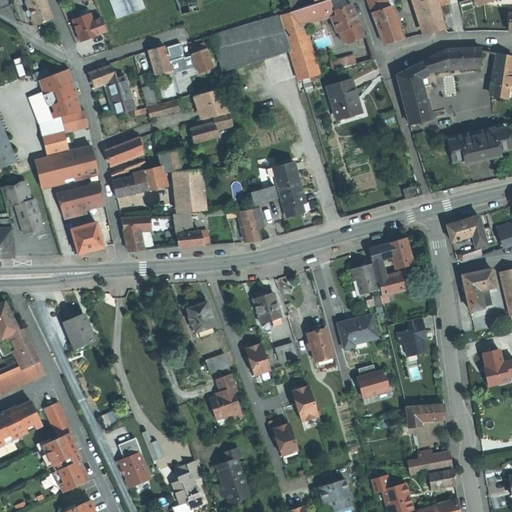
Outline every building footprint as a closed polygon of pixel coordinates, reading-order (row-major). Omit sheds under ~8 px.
[(45,22),(54,18),(46,0),(32,0),(28,2),(31,9),(34,18),(37,25),(45,22)] [(145,8),(141,0),(112,0),(119,18),(145,8)] [(179,0),(183,14),(201,9),(199,0),(179,0)] [(332,0),(326,0),(300,8),(305,24),(309,23),(333,15),(337,14),(332,0)] [(346,0),(332,0),(337,14),(343,29),(348,42),(365,35),(359,20),(353,4),(349,5),(346,0)] [(369,0),(373,12),(388,7),(385,0),(369,0)] [(430,33),(419,0),(414,0),(426,34),(430,33)] [(419,0),(430,33),(446,29),(436,0),(419,0)] [(439,4),(441,10),(450,7),(448,1),(439,4)] [(373,12),(385,44),(396,41),(405,39),(392,5),(388,7),(373,12)] [(305,24),(300,8),(281,14),(291,50),(296,67),(315,62),(305,24)] [(101,34),(100,33),(97,20),(94,12),(86,15),(81,16),(76,18),(83,39),(91,36),(101,34)] [(291,50),(281,14),(261,21),(269,50),(284,46),(286,52),(291,50)] [(343,29),(337,14),(333,15),(339,31),(340,31),(343,29)] [(100,33),(107,31),(103,18),(97,20),(100,33)] [(269,50),(261,21),(213,36),(225,70),(260,60),(286,52),(284,46),(269,50)] [(345,43),(348,42),(343,29),(340,31),(345,43)] [(208,48),(205,39),(197,41),(191,43),(194,53),(208,48)] [(168,45),(170,59),(183,57),(182,44),(168,45)] [(174,74),(166,46),(156,49),(151,51),(160,78),(174,74)] [(215,67),(208,48),(194,53),(201,72),(215,67)] [(448,50),(424,62),(428,72),(448,68),(463,67),(481,66),(482,49),(448,50)] [(359,62),(357,53),(335,59),(338,68),(359,62)] [(511,55),(498,54),(495,69),(511,71),(511,55)] [(318,61),(315,62),(296,67),(300,80),(303,79),(310,77),(321,74),(318,61)] [(428,72),(424,62),(398,75),(401,87),(418,79),(424,76),(429,74),(428,72)] [(119,80),(117,76),(113,66),(101,71),(92,74),(97,88),(106,84),(110,83),(119,80)] [(511,72),(511,71),(495,69),(495,73),(494,77),(511,80),(511,79),(511,72)] [(40,82),(45,94),(55,119),(61,118),(83,112),(80,96),(76,97),(71,85),(76,83),(71,70),(40,82)] [(144,88),(150,86),(152,86),(149,73),(141,75),(144,88)] [(122,78),(119,80),(110,83),(119,110),(115,111),(116,114),(120,113),(120,114),(137,109),(126,77),(122,78)] [(310,77),(303,79),(307,91),(314,89),(310,77)] [(511,80),(494,77),(491,95),(508,98),(510,86),(511,80)] [(358,94),(354,79),(329,87),(340,118),(364,110),(358,94)] [(418,79),(401,87),(406,106),(424,100),(418,79)] [(185,97),(198,94),(194,80),(179,84),(183,98),(185,97)] [(80,96),(76,83),(71,85),(76,97),(80,96)] [(110,83),(106,84),(115,111),(119,110),(110,83)] [(144,88),(148,106),(155,104),(150,86),(144,88)] [(231,113),(223,89),(198,96),(205,119),(216,116),(231,113)] [(55,119),(45,94),(33,99),(43,123),(43,124),(55,119)] [(170,102),(174,117),(182,115),(179,100),(170,102)] [(165,119),(174,117),(170,102),(150,108),(153,122),(165,119)] [(61,118),(64,133),(90,127),(86,111),(83,112),(61,118)] [(219,129),(236,125),(232,113),(231,113),(216,116),(218,123),(219,129)] [(0,170),(20,162),(0,115),(0,170)] [(204,119),(207,126),(218,123),(216,116),(205,119),(204,119)] [(64,133),(61,118),(55,119),(43,124),(47,136),(58,133),(59,134),(64,133)] [(196,142),(221,136),(219,129),(218,123),(207,126),(193,129),(195,137),(196,142)] [(59,134),(64,154),(94,147),(90,127),(64,133),(59,134)] [(496,128),(478,132),(484,158),(494,156),(502,154),(501,151),(511,149),(511,148),(507,128),(496,130),(496,128)] [(484,158),(478,132),(461,136),(461,138),(450,140),(455,162),(466,160),(467,162),(475,160),(484,158)] [(64,154),(59,134),(58,133),(47,136),(44,136),(50,158),(64,154)] [(130,143),(135,158),(148,153),(142,138),(130,143)] [(115,166),(135,158),(130,143),(110,150),(113,158),(115,166)] [(64,154),(50,158),(56,183),(92,174),(100,172),(94,147),(64,154)] [(163,166),(166,165),(166,168),(166,170),(177,169),(178,171),(191,170),(185,148),(160,154),(163,166)] [(37,161),(44,186),(56,183),(50,158),(37,161)] [(296,161),(279,166),(282,174),(278,175),(288,208),(302,204),(305,203),(308,202),(296,161)] [(147,162),(139,166),(141,171),(149,169),(147,162)] [(170,186),(166,170),(166,168),(142,173),(147,191),(151,190),(151,191),(170,186)] [(208,210),(203,169),(191,170),(178,171),(177,172),(181,212),(208,210)] [(127,170),(114,177),(114,180),(126,176),(128,176),(128,175),(127,170)] [(139,193),(147,191),(142,173),(142,172),(135,174),(136,177),(139,193)] [(119,197),(139,193),(136,177),(127,179),(116,182),(118,190),(119,197)] [(19,206),(25,204),(34,201),(29,182),(5,189),(11,208),(19,206)] [(73,212),(107,203),(102,183),(59,193),(65,220),(75,218),(73,212)] [(278,186),(253,193),(256,203),(267,201),(273,199),(280,197),(278,186)] [(409,199),(417,196),(414,186),(406,188),(409,199)] [(34,201),(25,204),(27,210),(21,212),(28,235),(33,233),(37,232),(38,236),(48,233),(40,207),(36,208),(34,201)] [(311,201),(308,202),(305,203),(307,211),(313,209),(311,201)] [(25,204),(19,206),(21,212),(27,210),(25,204)] [(302,204),(288,208),(290,217),(299,214),(304,213),(302,204)] [(261,208),(255,209),(259,222),(260,228),(266,226),(261,208)] [(238,215),(237,209),(228,210),(230,217),(238,215)] [(241,213),(244,226),(259,222),(255,209),(241,213)] [(179,234),(195,233),(191,213),(175,214),(178,228),(177,228),(179,234)] [(136,218),(124,219),(127,232),(143,231),(154,230),(153,216),(136,218)] [(479,216),(469,219),(474,235),(475,238),(477,247),(487,243),(483,230),(479,216)] [(458,222),(448,225),(453,242),(468,237),(474,235),(469,219),(458,222)] [(15,228),(13,220),(3,220),(3,227),(0,227),(0,239),(16,239),(15,228)] [(255,241),(263,240),(260,228),(259,222),(244,226),(248,242),(255,241)] [(100,224),(75,231),(81,254),(95,251),(106,248),(100,224)] [(511,224),(498,228),(500,233),(511,228),(511,224)] [(483,230),(487,243),(495,241),(491,227),(483,230)] [(504,248),(511,245),(511,228),(500,233),(504,248)] [(140,251),(147,250),(143,231),(127,232),(132,252),(140,251)] [(198,246),(207,245),(206,244),(205,238),(203,232),(195,233),(198,246)] [(190,247),(198,246),(195,233),(179,234),(182,247),(190,247)] [(416,262),(409,237),(400,239),(392,242),(396,256),(400,267),(416,262)] [(0,259),(6,259),(17,258),(16,239),(0,239),(0,259)] [(396,256),(392,242),(381,245),(384,259),(396,256)] [(381,245),(373,248),(376,262),(382,260),(384,259),(381,245)] [(462,262),(483,256),(481,248),(458,256),(459,260),(462,262)] [(382,260),(376,262),(378,271),(384,269),(382,260)] [(381,288),(374,263),(364,266),(352,269),(354,279),(360,278),(364,293),(381,288)] [(492,270),(476,273),(480,292),(496,288),(492,270)] [(511,295),(511,270),(510,271),(501,273),(507,297),(511,295)] [(385,294),(391,292),(409,288),(404,271),(386,276),(380,277),(385,294)] [(480,292),(476,273),(463,276),(467,294),(471,312),(484,309),(480,292)] [(265,323),(274,321),(284,317),(285,317),(277,292),(267,295),(257,298),(265,323)] [(383,295),(385,302),(393,300),(391,292),(385,294),(383,295)] [(20,330),(19,328),(6,302),(0,304),(0,333),(2,338),(10,335),(20,330)] [(196,324),(199,332),(216,326),(218,325),(214,314),(210,302),(190,309),(193,316),(196,324)] [(358,344),(359,344),(358,341),(371,338),(382,335),(376,313),(353,319),(341,322),(348,347),(358,344)] [(428,330),(425,316),(410,319),(412,328),(400,331),(403,343),(408,342),(409,348),(412,350),(417,349),(418,353),(431,350),(428,338),(428,337),(426,338),(425,331),(428,330)] [(80,321),(79,318),(76,320),(68,323),(79,348),(89,344),(99,340),(89,317),(80,321)] [(284,317),(274,321),(275,325),(285,322),(284,317)] [(22,360),(36,353),(23,326),(19,328),(20,330),(10,335),(17,349),(22,360)] [(216,326),(199,332),(201,337),(218,330),(216,326)] [(319,360),(337,354),(329,328),(311,333),(313,342),(315,349),(319,360)] [(0,347),(4,355),(17,349),(10,335),(2,338),(0,339),(0,347)] [(358,341),(359,344),(358,344),(359,348),(373,345),(371,338),(358,341)] [(301,356),(297,342),(280,347),(284,361),(301,356)] [(257,376),(274,370),(265,343),(248,349),(257,376)] [(511,376),(511,358),(503,360),(500,346),(479,351),(487,388),(510,382),(509,377),(511,376)] [(26,368),(40,362),(36,353),(22,360),(26,368)] [(233,366),(228,353),(209,360),(214,373),(233,366)] [(0,394),(45,373),(40,362),(26,368),(22,360),(0,370),(0,394)] [(382,367),(355,377),(363,399),(390,390),(382,367)] [(234,374),(220,379),(224,391),(225,392),(222,396),(221,397),(213,400),(220,419),(232,415),(236,416),(237,418),(246,415),(237,391),(240,390),(234,374)] [(306,421),(323,416),(313,386),(296,391),(300,403),(306,421)] [(0,438),(11,433),(13,438),(29,430),(27,425),(41,419),(32,400),(17,407),(17,406),(11,408),(2,413),(0,409),(0,438)] [(59,436),(70,431),(73,430),(58,401),(45,407),(59,436)] [(411,406),(412,425),(425,424),(424,419),(434,418),(449,417),(447,403),(411,406)] [(116,425),(110,413),(105,415),(110,428),(116,425)] [(302,450),(293,423),(277,429),(286,455),(302,450)] [(75,440),(70,431),(59,436),(44,444),(54,463),(55,463),(58,469),(58,470),(59,469),(65,480),(61,481),(61,482),(65,490),(91,478),(81,458),(82,458),(79,451),(74,440),(75,440)] [(164,457),(159,439),(149,442),(146,432),(144,432),(152,460),(164,457)] [(11,433),(0,438),(0,448),(15,441),(13,438),(11,433)] [(147,463),(148,460),(146,454),(144,454),(144,452),(145,450),(140,438),(122,445),(128,459),(125,461),(128,468),(126,468),(128,472),(129,475),(130,474),(132,479),(135,486),(154,478),(147,463)] [(246,478),(248,477),(240,457),(245,455),(241,446),(228,451),(231,460),(226,462),(221,464),(227,482),(223,483),(228,496),(232,494),(235,503),(255,495),(250,483),(248,484),(246,478)] [(433,456),(435,455),(434,449),(422,451),(424,458),(433,456)] [(456,465),(454,452),(435,455),(433,456),(435,469),(456,465)] [(435,469),(433,456),(424,458),(427,471),(435,469)] [(424,458),(412,461),(415,473),(427,471),(424,458)] [(191,502),(195,503),(196,507),(207,502),(197,479),(208,474),(201,459),(187,465),(179,469),(183,479),(182,483),(177,485),(185,504),(191,502)] [(435,487),(459,482),(458,475),(457,468),(432,472),(425,474),(426,480),(433,479),(435,487)] [(57,484),(61,482),(61,481),(65,480),(59,469),(58,470),(58,469),(51,472),(57,484)] [(391,474),(375,478),(379,492),(387,489),(393,511),(402,511),(417,508),(410,482),(395,486),(391,474)] [(329,503),(336,501),(339,510),(356,505),(354,498),(352,492),(353,491),(349,478),(323,486),(329,503)] [(97,507),(93,498),(67,511),(97,511),(96,508),(97,507)] [(438,507),(438,510),(429,511),(464,511),(462,499),(438,507)]
